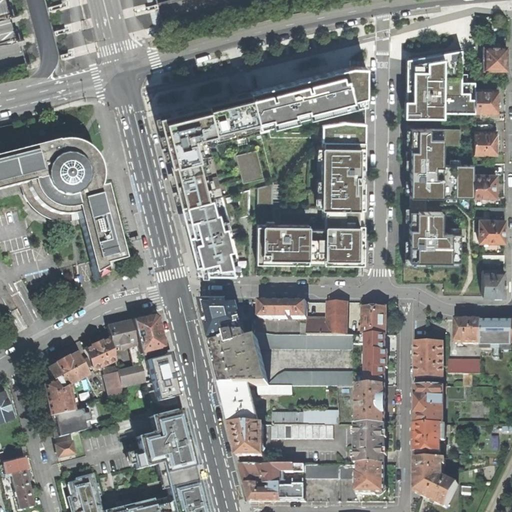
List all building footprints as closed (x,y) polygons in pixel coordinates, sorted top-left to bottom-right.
[(471,36),(401,50),(401,63),(407,63),(406,108),(454,109),(453,103),(470,103),(471,36)] [(483,47),(483,69),(505,69),(506,57),(506,47),(497,47),(497,46),(492,46),(492,47),(483,47)] [(328,67),(317,73),(325,107),(346,108),(342,69),(328,67)] [(269,84),(220,96),(229,131),(325,107),(317,73),(307,75),(269,84)] [(487,111),(496,111),(497,108),(498,108),(499,107),(500,106),(501,105),(500,103),(500,101),(498,100),(496,100),(496,96),(496,89),(488,89),(488,81),(474,81),(474,111),(482,111),(482,112),(487,112),(487,111)] [(220,96),(159,112),(172,164),(202,157),(229,131),(220,96)] [(312,222),(247,221),(248,257),(349,258),(351,142),(350,123),(330,120),(308,124),(309,140),(313,140),(312,222)] [(461,130),(413,130),(413,165),(413,200),(472,200),(473,167),(445,167),(445,146),(460,146),(461,130)] [(474,153),(496,154),(496,147),(497,147),(497,143),(497,139),(496,139),(496,131),(474,131),(474,153)] [(104,266),(123,261),(118,241),(117,241),(106,196),(106,194),(104,188),(104,187),(102,187),(98,189),(100,185),(101,182),(102,177),(102,173),(102,168),(100,163),(97,159),(94,154),(92,151),(87,147),(83,144),(77,142),(71,141),(66,141),(59,141),(50,144),(50,145),(17,153),(17,152),(0,156),(0,189),(16,185),(20,185),(21,190),(23,195),(25,199),(28,203),(31,208),(36,212),(40,215),(45,218),(50,220),(55,221),(61,222),(71,222),(70,213),(76,212),(79,220),(81,229),(82,229),(92,269),(95,282),(107,275),(104,266)] [(202,157),(172,164),(194,273),(236,275),(202,157)] [(487,197),(496,197),(496,187),(496,174),(486,174),(486,164),(473,164),(473,196),(481,197),(487,198),(487,197)] [(75,221),(79,220),(76,212),(70,213),(71,222),(75,221)] [(444,214),(411,213),(411,247),(410,267),(462,268),(462,237),(444,237),(444,214)] [(479,241),(504,242),(504,231),(504,220),(479,219),(479,241)] [(482,295),(504,295),(504,286),(505,286),(505,283),(505,279),(504,279),(504,270),(482,270),(482,271),(482,288),(482,295)] [(209,340),(226,336),(227,336),(222,320),(243,318),(241,302),(199,302),(204,320),(209,340)] [(260,302),(259,319),(277,318),(277,335),(302,335),(302,318),(307,318),(307,302),(283,302),(260,302)] [(307,318),(307,335),(347,335),(347,303),(329,303),(328,318),(307,318)] [(370,308),(363,308),(363,335),(369,336),(386,336),(386,308),(370,308)] [(156,315),(130,321),(139,355),(165,349),(162,337),(156,315)] [(455,343),(481,343),(481,320),(467,319),(456,319),(455,343)] [(481,343),(481,359),(481,360),(490,359),(490,361),(508,361),(508,344),(500,344),(491,344),(491,335),(504,335),(504,320),(495,320),(481,320),(481,343)] [(139,355),(130,321),(120,323),(107,326),(110,339),(115,361),(115,363),(121,388),(145,382),(142,367),(139,355)] [(238,324),(239,335),(249,335),(252,334),(252,322),(241,322),(238,324)] [(216,366),(221,386),(250,386),(258,386),(286,386),(354,386),(354,372),(286,372),(278,376),(268,384),(259,348),(284,349),(354,349),(354,335),(347,335),(307,335),(302,335),(277,335),(276,335),(257,332),(252,334),(249,335),(239,335),(231,335),(227,336),(226,336),(227,341),(211,345),(216,366)] [(363,335),(354,335),(354,349),(354,354),(361,354),(361,343),(367,343),(366,356),(364,356),(364,363),(366,363),(366,373),(360,373),(360,386),(386,386),(386,377),(385,377),(385,362),(385,343),(369,343),(369,336),(363,335)] [(84,350),(93,371),(115,361),(110,339),(96,345),(84,350)] [(416,377),(443,377),(443,343),(416,343),(416,360),(416,377)] [(42,383),(49,417),(72,412),(71,405),(75,404),(74,397),(69,398),(67,388),(74,385),(73,382),(85,375),(75,355),(66,360),(65,358),(59,361),(55,363),(56,365),(47,370),(53,381),(50,381),(45,381),(45,382),(42,383)] [(157,409),(178,404),(175,394),(169,368),(170,368),(168,358),(162,359),(161,357),(145,361),(157,409)] [(448,360),(448,374),(481,374),(481,365),(481,360),(481,359),(448,360)] [(121,388),(115,363),(109,364),(109,368),(103,369),(105,375),(110,397),(123,394),(121,388)] [(492,365),(481,365),(481,374),(492,375),(492,365)] [(225,406),(230,425),(260,425),(250,386),(221,386),(225,406)] [(288,402),(286,386),(258,386),(258,393),(279,393),(279,403),(288,402)] [(386,404),(386,386),(360,386),(358,386),(358,425),(385,425),(387,425),(386,404)] [(416,405),(416,424),(441,424),(443,424),(444,386),(416,386),(416,405)] [(0,423),(12,419),(9,410),(10,409),(7,401),(5,401),(3,394),(0,394),(0,423)] [(50,418),(55,440),(89,432),(84,411),(50,418)] [(153,434),(136,438),(136,441),(144,469),(161,464),(164,475),(192,468),(195,467),(189,444),(180,412),(165,416),(165,414),(148,418),(153,434)] [(273,425),(339,425),(339,416),(331,416),(331,419),(303,419),(303,414),(273,414),(273,425)] [(415,453),(440,453),(441,424),(416,424),(415,439),(415,453)] [(238,456),(264,456),(263,425),(260,425),(230,425),(235,445),(238,456)] [(385,445),(385,425),(358,425),(356,425),(355,465),(385,465),(385,445)] [(136,470),(144,469),(136,441),(127,443),(129,452),(127,453),(130,466),(135,465),(136,470)] [(58,456),(77,453),(75,442),(56,445),(58,456)] [(10,460),(2,462),(6,477),(10,476),(15,492),(11,493),(13,500),(16,499),(19,510),(34,506),(32,500),(24,470),(27,469),(24,460),(17,461),(17,458),(10,460)] [(415,474),(415,493),(440,479),(440,466),(445,466),(446,459),(415,459),(415,474)] [(242,474),(245,484),(251,484),(252,477),(264,476),(264,484),(269,484),(281,484),(281,473),(281,465),(240,465),(242,474)] [(305,498),(305,479),(305,465),(281,465),(281,473),(295,473),(294,486),(290,486),(290,498),(305,498)] [(340,479),(340,465),(305,465),(305,479),(340,479)] [(355,465),(340,465),(340,479),(357,478),(356,494),(376,494),(378,496),(381,496),(387,492),(387,488),(384,486),(384,475),(385,465),(355,465)] [(196,482),(192,468),(164,475),(166,482),(167,489),(196,482)] [(103,511),(104,511),(102,505),(100,497),(103,496),(100,483),(96,484),(94,474),(74,479),(75,482),(66,484),(70,497),(68,498),(71,511),(103,511)] [(430,500),(446,507),(458,484),(443,477),(440,479),(415,493),(430,500)] [(197,482),(196,482),(167,489),(169,495),(173,511),(205,511),(203,503),(197,482)] [(265,502),(281,502),(281,484),(269,484),(269,490),(258,489),(258,484),(251,484),(245,484),(247,491),(249,502),(265,502)] [(156,511),(173,511),(169,495),(153,499),(156,511)] [(103,511),(156,511),(153,499),(132,505),(118,508),(104,511),(103,511)] [(117,503),(118,508),(132,505),(131,499),(120,502),(117,503)]
